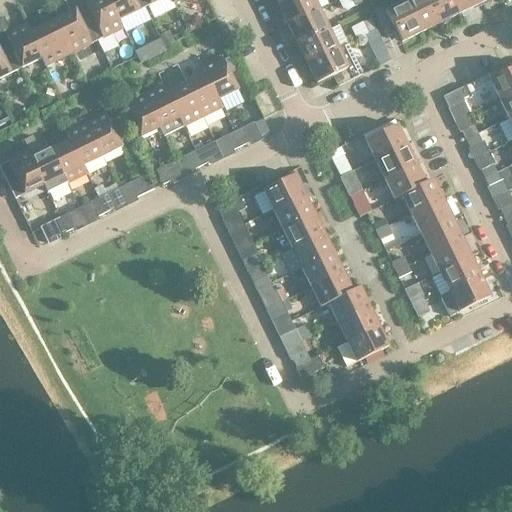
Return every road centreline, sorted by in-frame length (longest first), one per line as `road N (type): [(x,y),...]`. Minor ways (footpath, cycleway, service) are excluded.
road 1 (residential): [(186,185),(296,412),(511,307)]
road 2 (residential): [(186,185),(32,260),(0,192)]
road 3 (residential): [(511,276),(413,75)]
road 4 (residential): [(301,129),(238,0)]
road 5 (residential): [(186,185),(301,129)]
road 6 (residential): [(301,129),(413,75)]
